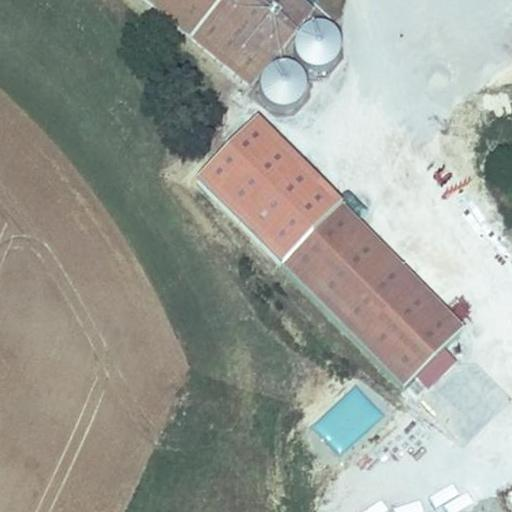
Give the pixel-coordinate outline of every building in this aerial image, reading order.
[(154,0),(190,33),(221,0),(154,0)] [(221,0),(190,33),(247,85),(309,16),(291,0),(221,0)] [(332,70),(337,60),(338,52),(335,43),(327,35),(318,32),(308,33),(301,37),(296,43),(293,48),(292,55),(294,63),(298,69),(304,75),(313,77),(323,76),(332,70)] [(284,110),(296,105),(302,96),(303,84),(296,74),(286,69),(277,70),(266,77),(262,90),(267,102),(273,107),(284,110)] [(192,184),(413,407),(456,365),(444,353),(463,334),(254,123),(192,184)] [(435,149),(417,169),(439,189),(457,169),(435,149)]
